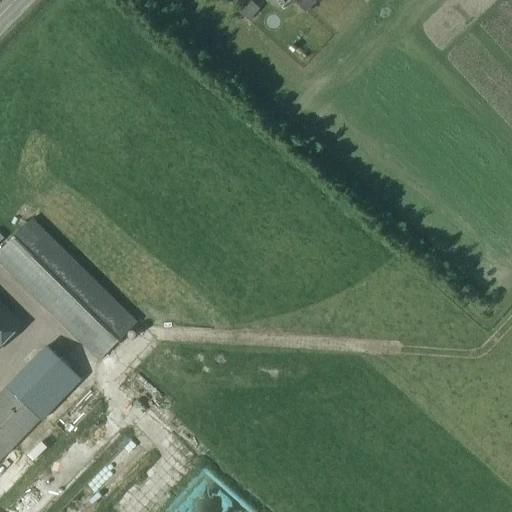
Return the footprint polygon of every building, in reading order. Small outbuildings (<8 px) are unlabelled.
[(231,0),(229,1),(236,19),(255,12),(250,0),(231,0)] [(289,0),(305,14),(317,0),(289,0)] [(0,264),(99,362),(138,323),(32,219),(0,251),(0,264)] [(0,303),(0,349),(23,326),(0,303)] [(0,394),(0,464),(81,381),(46,347),(0,394)] [(74,412),(91,396),(85,389),(68,405),(74,412)] [(35,504),(115,424),(101,410),(21,490),(35,504)] [(129,436),(51,510),(53,511),(76,511),(142,450),(129,436)]
